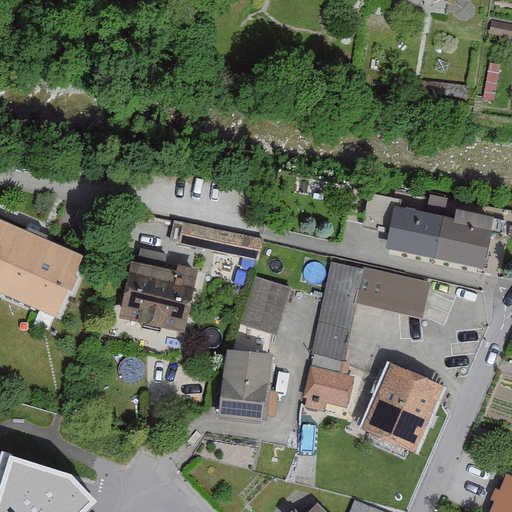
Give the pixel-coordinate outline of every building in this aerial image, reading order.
[(499,51),(511,52),(511,28),(493,25),(491,42),(500,43),(499,51)] [(494,222),(460,214),(458,225),(399,211),(390,252),(483,273),(494,222)] [(86,258),(0,222),(0,296),(60,321),(86,258)] [(262,250),(253,242),(174,225),(169,245),(248,262),(259,262),(262,250)] [(422,322),(430,285),(330,265),(311,357),(314,358),(312,370),(344,377),(358,309),(422,322)] [(178,275),(136,267),(126,322),(190,335),(202,274),(179,269),(178,275)] [(290,293),(255,281),(241,326),(275,337),(290,293)] [(274,360),(229,354),(221,422),(266,427),(274,360)] [(446,391),(395,369),(366,433),(417,456),(446,391)] [(355,383),(309,373),(303,403),(306,403),(304,413),(323,417),(325,408),(349,413),(355,383)] [(0,511),(83,511),(95,501),(70,476),(10,457),(0,492),(0,511)] [(511,511),(511,479),(507,478),(502,493),(496,491),(491,503),(496,505),(493,511),(511,511)]
